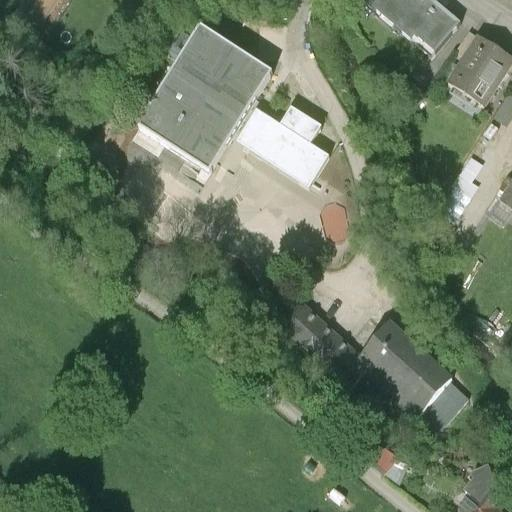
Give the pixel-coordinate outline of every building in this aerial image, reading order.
[(55,0),(22,0),(16,9),(38,25),(55,0)] [(422,5),(416,0),(363,0),(360,4),(410,46),(414,41),(422,48),(425,45),(435,54),(433,57),(435,59),(460,29),(426,1),(422,5)] [(273,80),(202,34),(139,130),(210,176),(273,80)] [(498,57),(478,45),(448,91),(482,112),(511,67),(497,59),(498,57)] [(280,127),(257,113),(236,145),(308,191),(328,159),(310,148),(321,131),(291,111),(280,127)] [(511,180),(498,202),(511,211),(511,180)] [(360,356),(303,305),(282,328),(350,390),(361,379),(349,368),(360,356)] [(453,381),(390,324),(360,356),(349,368),(361,379),(392,407),(384,416),(404,434),(412,425),(413,426),(453,381)] [(484,469),(470,475),(473,480),(464,490),(470,495),(462,504),(466,508),(463,511),(498,511),(491,505),(498,498),(484,469)]
